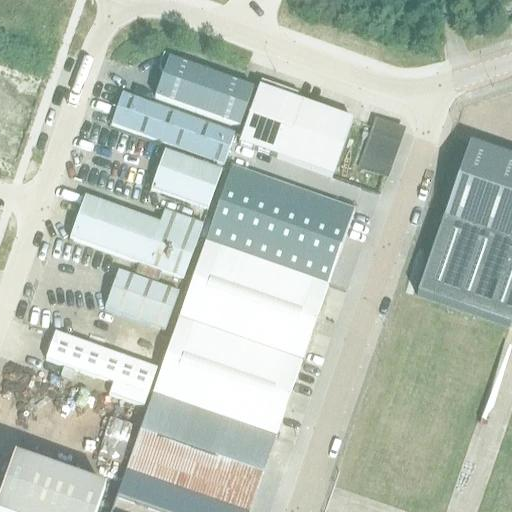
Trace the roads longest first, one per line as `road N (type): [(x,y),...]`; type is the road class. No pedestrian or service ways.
road 1 (unclassified): [(304,492),(426,136),(429,89)]
road 2 (unclassified): [(429,89),(371,83),(167,13),(119,19)]
road 3 (unclassified): [(119,19),(89,51),(34,205)]
road 4 (unclassified): [(460,511),(511,368)]
